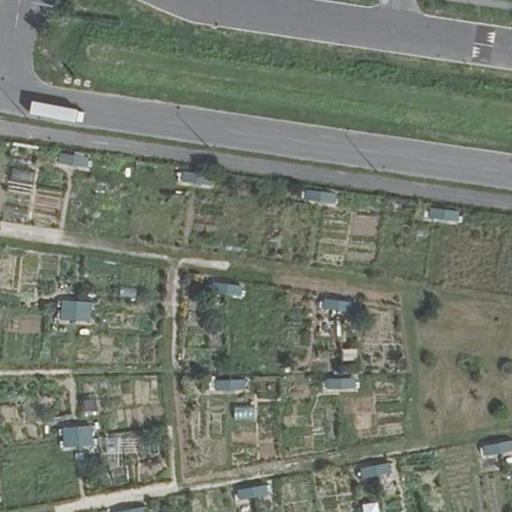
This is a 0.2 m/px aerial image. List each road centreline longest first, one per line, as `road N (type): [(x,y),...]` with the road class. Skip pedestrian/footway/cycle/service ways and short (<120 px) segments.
road 1 (unclassified): [(0,95),(511,172)]
road 2 (track): [(511,304),(0,229)]
road 3 (track): [(44,511),(511,423)]
road 4 (track): [(176,254),(167,377),(0,381)]
